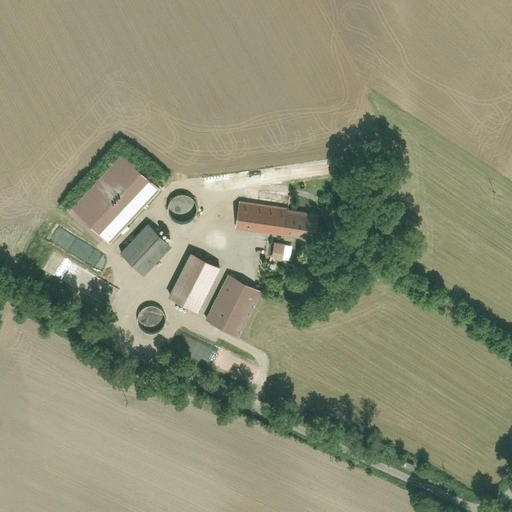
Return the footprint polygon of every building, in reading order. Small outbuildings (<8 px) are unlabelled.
[(71,205),(109,242),(157,192),(119,155),(71,205)] [(165,216),(169,221),(176,224),(184,223),(190,219),(193,212),(193,204),(189,199),(184,195),(176,195),(170,197),(166,202),(164,210),(165,216)] [(238,203),(234,228),(313,240),(317,215),(238,203)] [(118,251),(139,273),(168,246),(148,223),(118,251)] [(207,237),(202,262),(237,269),(242,244),(207,237)] [(203,320),(236,336),(276,260),(280,261),(283,245),(249,238),(246,255),(249,255),(235,283),(224,277),(203,320)] [(302,270),(300,284),(330,289),(334,263),(318,260),(316,272),(302,270)] [(135,329),(139,334),(146,337),(154,336),(160,332),(163,325),(163,317),(159,312),(154,308),(146,308),(140,310),(136,315),(134,323),(135,329)]
